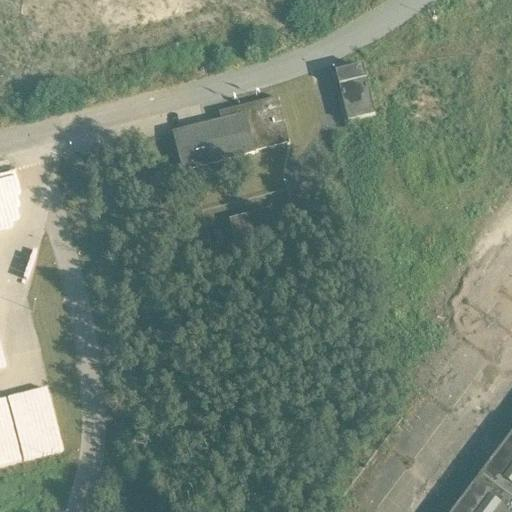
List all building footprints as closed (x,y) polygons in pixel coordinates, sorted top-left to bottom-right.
[(0,0),(0,102),(109,80),(101,42),(23,58),(11,0),(0,0)] [(349,125),(375,119),(364,71),(337,77),(349,125)] [(278,101),(233,112),(220,116),(222,126),(174,138),(183,174),(290,147),(278,101)] [(276,236),(270,214),(231,224),(237,246),(276,236)] [(0,472),(65,459),(53,398),(0,408),(0,472)] [(511,511),(511,442),(458,511),(511,511)]
